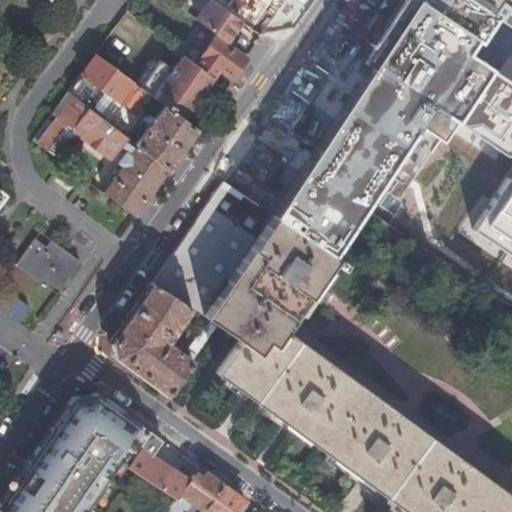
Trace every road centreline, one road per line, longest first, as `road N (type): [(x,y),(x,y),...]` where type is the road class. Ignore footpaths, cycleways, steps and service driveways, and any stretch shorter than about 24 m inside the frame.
road 1 (residential): [(71,349),(311,0)]
road 2 (residential): [(71,349),(292,511)]
road 3 (residential): [(0,451),(71,349)]
